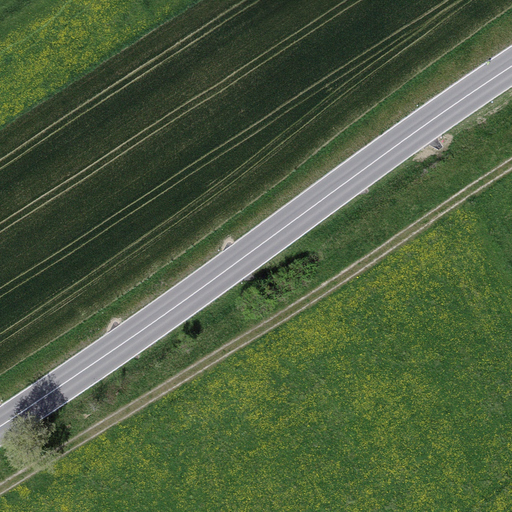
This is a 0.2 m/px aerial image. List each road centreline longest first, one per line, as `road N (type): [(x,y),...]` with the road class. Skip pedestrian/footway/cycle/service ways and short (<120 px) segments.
road 1 (primary): [(0,425),(511,65)]
road 2 (track): [(511,164),(0,488)]
